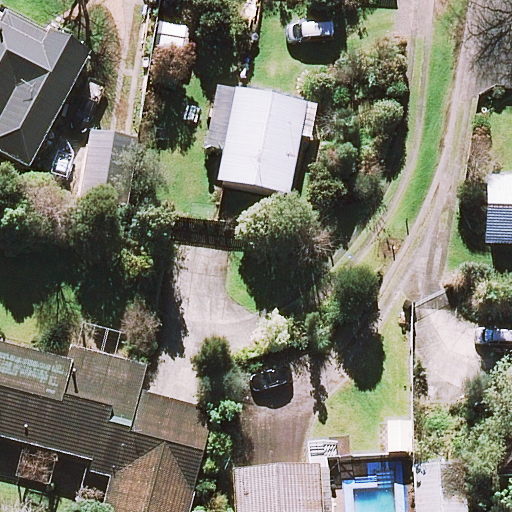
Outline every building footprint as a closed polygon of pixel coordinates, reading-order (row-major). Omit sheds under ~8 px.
[(3,16),(0,21),(0,161),(28,176),(88,61),(3,16)] [(305,110),(217,93),(205,155),(223,158),(218,187),(288,200),(305,110)] [(136,144),(91,138),(81,208),(126,214),(136,144)] [(511,183),(487,183),(485,250),(511,250),(511,183)] [(64,368),(0,351),(0,443),(114,472),(103,511),(188,511),(212,418),(138,400),(144,373),(67,354),(64,368)] [(322,511),(322,478),(235,478),(235,511),(322,511)]
